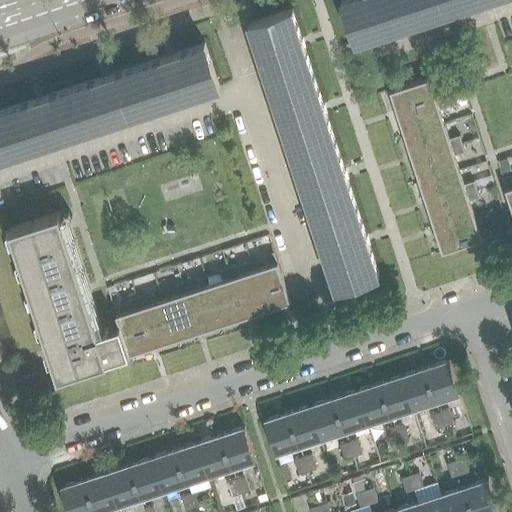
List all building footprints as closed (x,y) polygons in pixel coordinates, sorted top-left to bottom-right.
[(414,0),(341,0),(355,42),(421,20),(414,0)] [(482,0),(414,0),(421,20),(482,0)] [(291,10),(249,23),(271,89),(313,76),(291,10)] [(217,86),(203,45),(137,67),(151,108),(217,86)] [(85,130),(151,108),(137,67),(71,88),(85,130)] [(271,89),(292,155),(334,142),(313,76),(271,89)] [(428,76),(390,89),(398,112),(436,100),(434,92),(428,76)] [(85,130),(71,88),(5,110),(19,151),(85,130)] [(443,89),(434,92),(436,100),(446,96),(443,89)] [(446,96),(436,100),(439,108),(449,104),(446,96)] [(436,100),(398,112),(405,135),(444,122),(439,108),(436,100)] [(0,157),(19,151),(5,110),(0,111),(0,157)] [(444,122),(405,135),(413,158),(451,145),(449,137),(444,122)] [(458,134),(449,137),(451,145),(461,142),(458,134)] [(314,221),(356,208),(334,142),(292,155),(314,221)] [(461,142),(451,145),(454,153),(464,150),(461,142)] [(451,145),(413,158),(420,181),(459,168),(454,153),(451,145)] [(507,159),(499,161),(502,172),(510,170),(507,159)] [(459,168),(420,181),(428,203),(466,191),(464,183),(459,168)] [(502,177),(506,188),(511,185),(511,179),(510,174),(502,177)] [(473,180),(464,183),(466,191),(476,188),(473,180)] [(476,188),(466,191),(469,199),(479,196),(476,188)] [(466,191),(428,203),(435,227),(474,214),(469,199),(466,191)] [(378,273),(356,208),(314,221),(336,287),(378,273)] [(474,214),(435,227),(443,250),(482,238),(479,229),(474,214)] [(56,215),(9,231),(57,377),(127,354),(118,325),(95,333),(56,215)] [(488,225),(479,229),(482,238),(491,234),(488,225)] [(271,253),(263,256),(267,267),(275,264),(271,253)] [(267,267),(251,272),(264,309),(287,302),(275,264),(267,267)] [(234,266),(225,268),(229,280),(237,277),(234,266)] [(225,268),(217,271),(221,282),(229,280),(225,268)] [(237,277),(229,280),(241,317),(264,309),(251,272),(237,277)] [(221,282),(206,287),(218,324),(241,317),(229,280),(221,282)] [(188,281),(180,283),(184,294),(191,292),(188,281)] [(180,283),(172,286),(176,297),(184,294),(180,283)] [(191,292),(184,294),(196,332),(218,324),(206,287),(191,292)] [(176,297),(161,302),(173,339),(196,332),(184,294),(176,297)] [(142,296),(134,298),(138,309),(146,307),(142,296)] [(134,298),(126,301),(130,312),(138,309),(134,298)] [(146,307),(138,309),(150,347),(173,339),(161,302),(146,307)] [(130,312),(115,317),(118,325),(127,354),(150,347),(138,309),(130,312)] [(425,367),(436,401),(459,393),(448,360),(425,367)] [(413,408),(436,401),(425,367),(402,375),(413,408)] [(380,382),(390,416),(413,408),(402,375),(380,382)] [(357,390),(368,423),(390,416),(380,382),(357,390)] [(334,397),(345,431),(368,423),(357,390),(334,397)] [(311,405),(322,438),(345,431),(334,397),(311,405)] [(289,412),(300,446),(322,438),(311,405),(289,412)] [(440,411),(445,426),(453,423),(448,409),(440,411)] [(439,427),(445,426),(440,411),(432,414),(435,422),(439,427)] [(289,412),(265,420),(276,453),(300,446),(289,412)] [(407,439),(403,425),(394,427),(398,441),(407,439)] [(221,435),(232,468),(257,460),(244,427),(221,435)] [(398,441),(394,427),(385,430),(390,444),(398,441)] [(198,442),(209,475),(232,468),(221,435),(198,442)] [(362,453),(357,438),(348,441),(353,456),(362,453)] [(353,456),(348,441),(339,444),(344,459),(353,456)] [(176,450),(187,483),(209,475),(198,442),(176,450)] [(153,457),(164,490),(187,483),(176,450),(153,457)] [(316,468),(311,453),(302,456),(307,471),(316,468)] [(307,471),(302,456),(294,459),(298,474),(307,471)] [(130,464),(141,498),(164,490),(153,457),(130,464)] [(455,460),(460,475),(468,472),(464,457),(455,460)] [(460,475),(455,460),(446,463),(451,477),(460,475)] [(108,472),(119,505),(141,498),(130,464),(108,472)] [(85,479),(95,511),(98,511),(119,505),(108,472),(85,479)] [(423,486),(418,472),(410,475),(414,489),(423,486)] [(245,475),(236,478),(241,493),(250,490),(245,475)] [(406,492),(414,489),(410,475),(401,478),(406,492)] [(231,496),(241,493),(236,478),(227,481),(231,496)] [(62,487),(69,511),(95,511),(85,479),(62,487)] [(499,511),(488,479),(465,487),(472,511),(499,511)] [(373,487),(365,490),(369,504),(378,501),(373,487)] [(442,495),(447,511),(472,511),(465,487),(442,495)] [(361,506),(369,504),(365,490),(356,492),(361,506)] [(203,505),(199,491),(190,493),(195,508),(203,505)] [(195,508),(190,493),(181,496),(186,510),(195,508)] [(419,502),(422,511),(447,511),(442,495),(419,502)] [(331,511),(327,502),(319,505),(321,511),(331,511)] [(396,510),(396,511),(422,511),(419,502),(396,510)]
